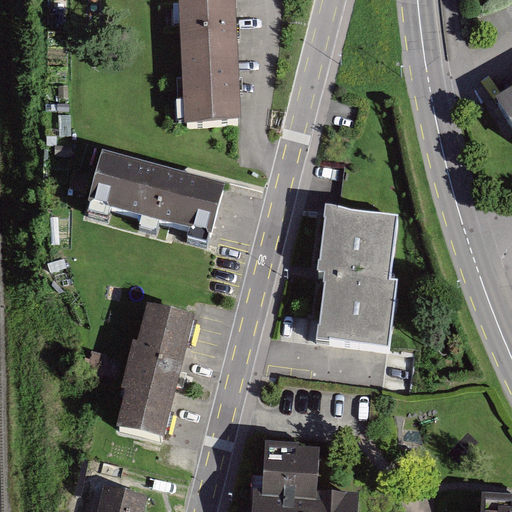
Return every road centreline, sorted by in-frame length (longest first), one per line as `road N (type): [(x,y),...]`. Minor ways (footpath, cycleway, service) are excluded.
road 1 (residential): [(331,0),(203,511)]
road 2 (primary): [(418,0),(438,132),(470,246)]
